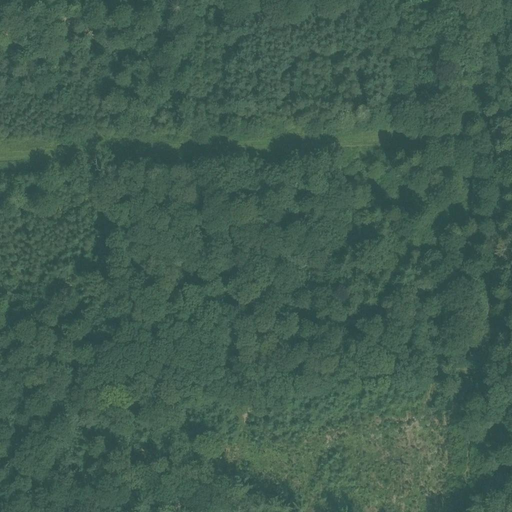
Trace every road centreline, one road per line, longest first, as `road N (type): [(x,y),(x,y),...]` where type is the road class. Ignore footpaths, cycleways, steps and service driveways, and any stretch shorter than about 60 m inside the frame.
road 1 (track): [(0,153),(511,135)]
road 2 (track): [(491,367),(502,0)]
